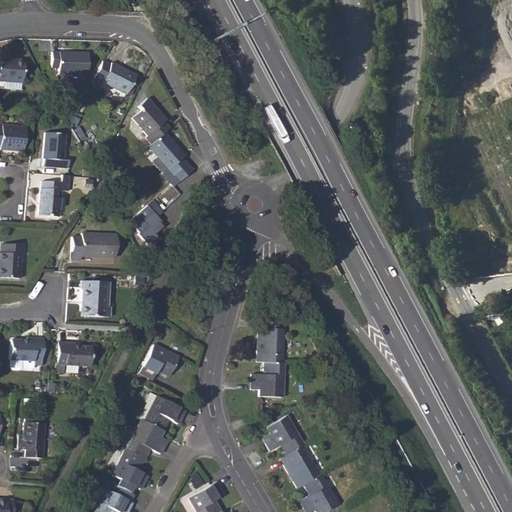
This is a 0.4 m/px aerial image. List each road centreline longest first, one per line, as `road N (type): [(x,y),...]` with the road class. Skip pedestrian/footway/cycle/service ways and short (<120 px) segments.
road 1 (trunk): [(511,509),(242,0)]
road 2 (trunk): [(215,0),(461,469)]
road 3 (residential): [(413,0),(406,176),(511,397)]
road 4 (trunk): [(267,218),(394,376),(441,455),(461,469)]
road 5 (tertiary): [(243,193),(222,172),(151,38),(115,25),(34,23)]
road 6 (tertiary): [(269,194),(344,105),(358,60),(351,0)]
road 7 (residential): [(216,429),(215,371),(251,221)]
